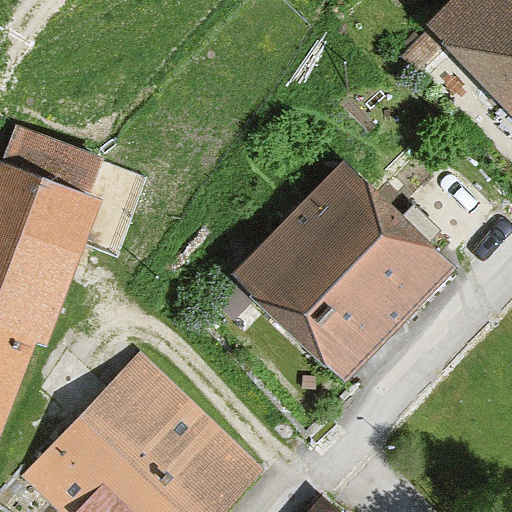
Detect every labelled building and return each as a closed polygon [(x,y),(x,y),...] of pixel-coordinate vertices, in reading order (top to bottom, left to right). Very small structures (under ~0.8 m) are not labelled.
[(511,0),(441,0),(421,20),(511,111),(511,0)] [(437,260),(338,160),(231,267),(330,367),(437,260)] [(111,207),(6,169),(0,184),(0,440),(24,449),(111,207)] [(211,511),(256,465),(140,355),(23,478),(58,511),(211,511)] [(329,511),(313,497),(299,511),(329,511)]
